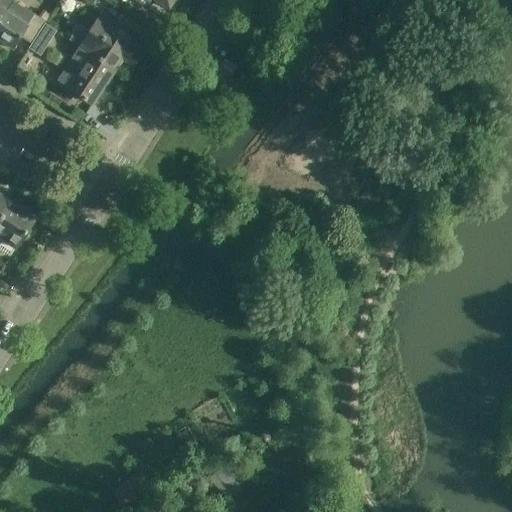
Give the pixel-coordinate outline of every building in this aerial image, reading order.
[(0,0),(0,19),(10,5),(12,0),(0,0)] [(173,0),(152,0),(167,10),(173,0)] [(36,11),(21,2),(17,9),(10,5),(0,19),(0,42),(11,50),(19,38),(31,45),(36,37),(43,25),(48,18),(36,11)] [(79,47),(114,70),(121,59),(131,66),(141,50),(131,44),(133,42),(99,19),(87,37),(75,29),(68,40),(79,47)] [(43,25),(36,37),(31,45),(28,49),(39,57),(55,32),(43,25)] [(66,87),(66,88),(92,104),(114,70),(79,47),(72,57),(82,64),(66,87)] [(0,217),(9,204),(0,198),(0,217)] [(9,204),(0,217),(0,242),(1,240),(13,247),(13,248),(13,249),(33,219),(32,218),(32,219),(9,204)] [(267,442),(261,446),(265,452),(271,447),(267,442)] [(144,494),(133,481),(129,484),(125,479),(115,487),(125,499),(120,503),(127,511),(137,511),(146,505),(140,498),(144,494)]
